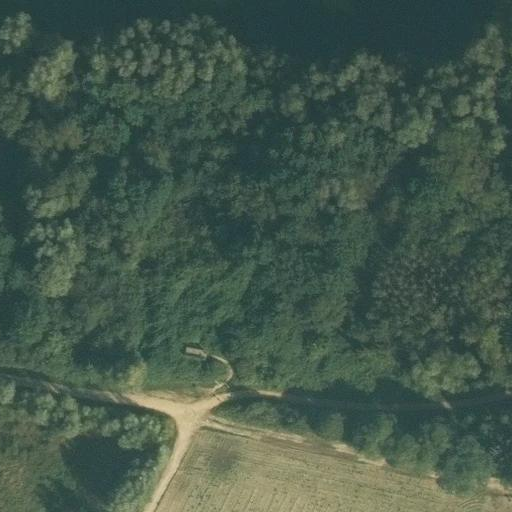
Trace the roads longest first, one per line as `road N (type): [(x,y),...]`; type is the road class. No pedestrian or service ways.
road 1 (track): [(186,408),(511,481)]
road 2 (track): [(186,408),(0,377)]
